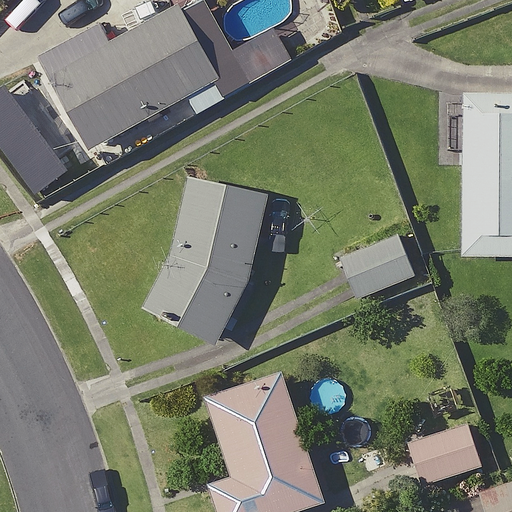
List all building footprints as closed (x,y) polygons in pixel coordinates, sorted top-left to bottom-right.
[(230,69),(193,0),(186,0),(46,74),(85,146),(230,69)] [(511,94),(460,93),(454,254),(511,256),(511,94)] [(260,194),(187,178),(172,248),(141,308),(212,346),(251,271),(260,194)] [(408,277),(393,238),(339,259),(354,298),(408,277)] [(283,511),(316,501),(274,375),(200,400),(225,475),(202,483),(211,511),(283,511)] [(477,464),(462,421),(402,442),(417,484),(477,464)] [(511,511),(511,478),(472,492),(478,511),(511,511)]
